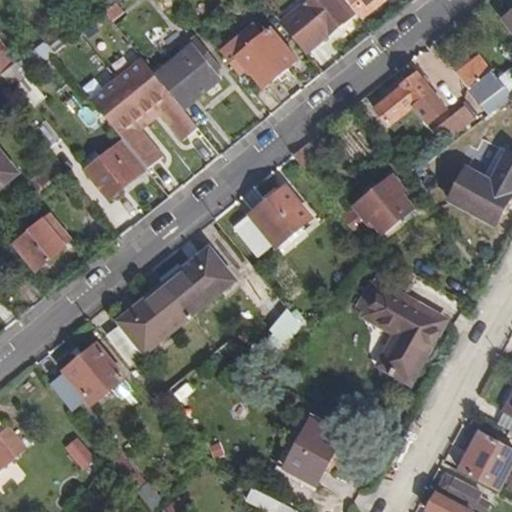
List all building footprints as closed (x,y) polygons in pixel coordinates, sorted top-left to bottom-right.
[(112,0),(97,0),(95,2),(105,14),(116,5),(112,0)] [(306,53),(356,12),(346,0),(309,0),(282,23),(306,53)] [(346,0),(356,12),(371,0),(346,0)] [(124,12),(117,3),(116,5),(105,14),(111,22),(124,12)] [(511,32),(511,10),(501,20),(511,32)] [(222,52),(240,75),(247,69),(264,90),(298,63),(273,30),(264,38),(255,26),(222,52)] [(155,76),(183,110),(221,79),(217,73),(222,69),(197,37),(183,49),(185,52),(155,76)] [(0,89),(4,94),(28,75),(19,63),(0,38),(0,89)] [(54,54),(44,43),(19,63),(28,75),(54,54)] [(433,50),(419,59),(454,113),(468,104),(433,50)] [(491,114),(511,97),(511,92),(481,54),(458,74),(491,114)] [(155,76),(142,60),(91,100),(123,140),(147,169),(162,157),(141,129),(135,122),(144,115),(154,107),(160,114),(182,142),(198,128),(183,110),(155,76)] [(448,109),(419,75),(376,110),(390,125),(417,104),(432,122),(448,109)] [(44,97),(30,77),(8,95),(24,114),(44,97)] [(150,122),(160,114),(154,107),(144,115),(150,122)] [(135,122),(141,129),(150,122),(144,115),(135,122)] [(147,169),(123,140),(86,170),(111,199),(147,169)] [(488,178),(470,168),(452,200),(498,225),(511,199),(511,153),(504,149),(488,178)] [(0,188),(17,175),(0,153),(0,188)] [(343,218),(350,211),(319,173),(312,179),(343,218)] [(369,251),(370,251),(379,238),(414,209),(402,195),(405,192),(393,177),(380,189),(377,185),(367,192),(370,196),(350,211),(343,218),(369,251)] [(312,219),(287,188),(238,228),(261,257),(275,246),(276,248),(312,219)] [(49,215),(14,244),(35,270),(64,246),(57,237),(63,232),(49,215)] [(164,287),(189,318),(234,282),(209,251),(164,287)] [(370,251),(366,255),(377,262),(380,256),(370,251)] [(405,300),(417,276),(390,261),(385,272),(375,271),(354,308),(365,314),(363,317),(395,334),(378,365),(410,383),(444,321),(405,300)] [(145,353),(189,318),(164,287),(120,322),(145,353)] [(256,353),(276,364),(304,331),(287,310),(256,353)] [(66,374),(51,386),(71,410),(87,398),(93,404),(125,377),(98,345),(64,371),(66,374)] [(497,424),(511,432),(511,414),(505,410),(497,424)] [(317,486),(339,445),(328,438),(331,431),(312,421),(285,469),(317,486)] [(0,472),(26,452),(9,431),(0,438),(0,472)] [(328,438),(339,445),(343,438),(331,431),(328,438)] [(462,472),(498,492),(511,465),(511,450),(482,434),(462,472)] [(64,448),(82,469),(94,459),(77,438),(64,448)] [(111,459),(138,492),(147,485),(120,452),(111,459)] [(450,494),(447,498),(471,511),(487,511),(492,504),(481,497),(482,494),(448,475),(441,489),(450,494)] [(297,511),(254,488),(247,500),(268,511),(274,511),(275,511),(276,511),(297,511)] [(471,511),(447,498),(437,493),(429,511),(430,511),(471,511)]
